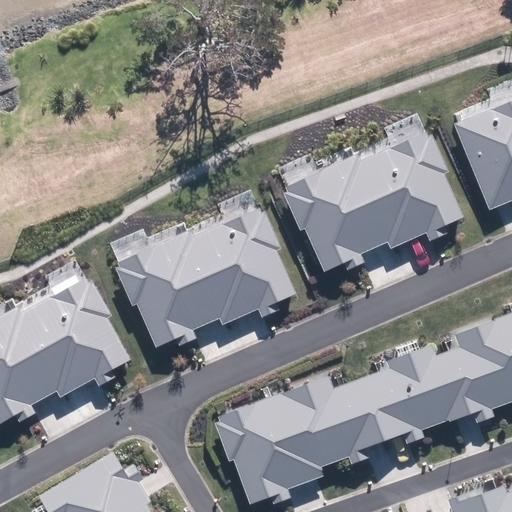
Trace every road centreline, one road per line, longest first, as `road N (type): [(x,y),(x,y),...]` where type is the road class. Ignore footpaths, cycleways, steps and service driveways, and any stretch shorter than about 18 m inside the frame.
road 1 (residential): [(511,250),(153,407)]
road 2 (residential): [(338,511),(511,449)]
road 3 (residential): [(153,407),(0,489)]
road 4 (residential): [(153,407),(213,511)]
